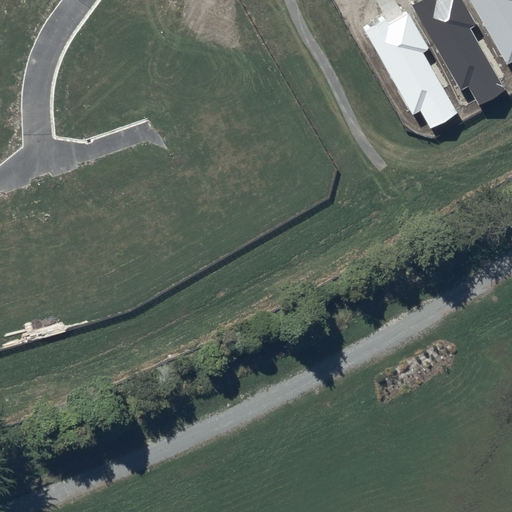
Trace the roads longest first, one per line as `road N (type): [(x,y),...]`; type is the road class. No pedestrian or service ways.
road 1 (track): [(0,511),(185,441),(511,263)]
road 2 (residential): [(81,0),(42,68),(36,97),(44,167)]
